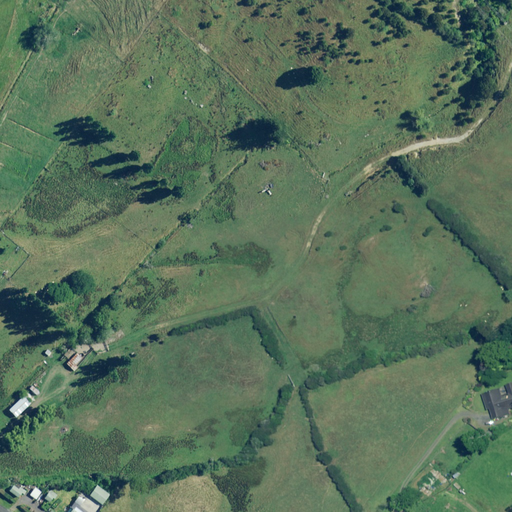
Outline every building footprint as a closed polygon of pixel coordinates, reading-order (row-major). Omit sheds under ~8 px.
[(71,348),(60,359),(62,362),(66,357),(70,361),(66,364),(74,372),(78,368),(75,366),(87,354),(81,349),(77,353),(71,348)] [(52,353),(47,349),(43,353),(48,357),(52,353)] [(493,409),(496,419),(511,413),(511,410),(511,407),(511,406),(511,383),(507,385),(510,394),(504,396),(502,389),(485,394),(490,410),(493,409)] [(34,400),(27,393),(9,410),(16,418),(34,400)] [(22,492),(13,486),(9,491),(18,498),(22,492)] [(109,495),(96,486),(89,496),(102,505),(109,495)] [(41,492),(35,487),(30,495),(36,500),(41,492)] [(44,499),(49,503),(53,498),(55,500),(58,496),(50,490),(44,499)] [(88,511),(80,506),(84,501),(78,496),(66,511),(88,511)]
